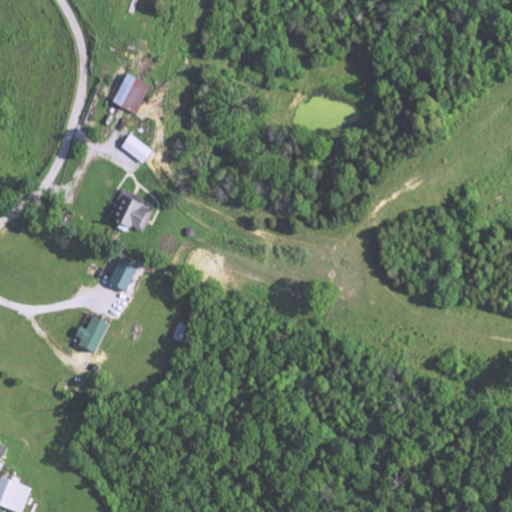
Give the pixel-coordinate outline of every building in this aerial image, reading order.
[(151,87),(127,74),(112,103),(137,115),(151,87)] [(153,152),(129,135),(120,148),(145,165),(153,152)] [(143,233),(152,212),(141,207),(144,199),(121,190),(109,218),(119,223),(117,229),(127,233),(130,227),(143,233)] [(137,267),(118,260),(109,285),(127,292),(137,267)] [(107,323),(91,318),(87,331),(81,328),(75,346),(97,354),(107,323)] [(23,511),(32,489),(0,477),(0,506),(14,511),(23,511)]
